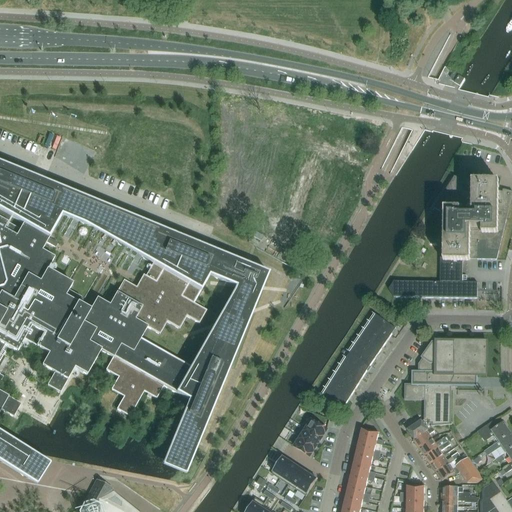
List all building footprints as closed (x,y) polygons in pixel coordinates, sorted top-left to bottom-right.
[(460,84),(463,79),(453,73),(450,78),(460,84)] [(465,110),(449,135),(449,136),(449,137),(450,137),(451,137),(452,137),(452,136),(466,113),(478,94),(478,93),(477,92),(476,92),(475,93),(475,94),(465,110)] [(159,191),(165,175),(171,177),(176,163),(111,141),(101,171),(159,191)] [(311,175),(295,172),(291,192),(290,192),(284,220),(272,217),(269,228),(297,234),(300,219),(305,220),(314,177),(327,180),(329,169),(317,166),(319,159),(302,156),(301,159),(314,162),(311,175)] [(0,463),(32,484),(34,485),(36,486),(37,486),(37,485),(50,464),(0,432),(0,412),(1,411),(13,418),(21,405),(0,392),(0,382),(3,378),(0,376),(0,361),(7,348),(17,353),(24,341),(48,355),(41,367),(54,374),(47,387),(60,394),(74,369),(87,376),(101,351),(113,358),(106,371),(118,378),(111,390),(124,397),(116,410),(130,417),(144,392),(147,394),(146,396),(151,399),(152,397),(156,399),(164,386),(176,394),(188,401),(162,466),(164,467),(186,476),(206,425),(269,274),(0,163),(0,463)] [(467,276),(462,276),(462,262),(470,263),(471,254),(477,254),(477,260),(497,260),(511,196),(511,191),(503,190),(500,190),(500,183),(475,182),(454,177),(434,208),(441,212),(440,282),(394,282),(389,290),(394,298),(477,299),(477,283),(466,283),(467,276)] [(348,353),(369,368),(396,328),(374,314),(348,353)] [(434,427),(452,425),(452,423),(450,423),(451,387),(477,387),(477,374),(479,374),(479,375),(480,375),(480,374),(484,374),(484,375),(485,375),(485,369),(486,347),(485,347),(485,341),(484,341),(484,342),(480,342),(480,341),(479,341),(479,342),(456,342),(456,341),(455,341),(455,347),(437,347),(437,342),(432,342),(421,358),(422,359),(418,365),(418,372),(412,372),(412,385),(405,385),(404,400),(425,401),(425,418),(428,418),(428,424),(432,424),(432,427),(434,427)] [(369,368),(348,353),(320,396),(343,411),(367,371),(369,368)] [(421,421),(407,430),(414,440),(418,437),(432,428),(432,427),(432,424),(428,424),(428,418),(425,418),(425,420),(422,422),(421,421)] [(304,423),(302,427),(306,430),(321,440),(327,430),(312,421),(308,426),(304,423)] [(478,432),(485,442),(495,435),(499,441),(499,442),(511,434),(503,423),(497,428),(492,422),(483,428),(478,432)] [(418,437),(414,440),(415,442),(415,443),(417,445),(418,446),(420,448),(433,440),(430,435),(435,432),(434,431),(432,428),(418,437)] [(359,440),(376,444),(382,446),(384,441),(377,440),(379,433),(361,429),(359,440)] [(299,432),(296,436),(300,439),(315,448),(321,440),(306,430),(303,434),(299,432)] [(502,446),(507,452),(511,448),(511,436),(511,434),(499,442),(499,441),(493,445),(497,450),(502,446)] [(300,439),(294,447),(309,457),(315,448),(300,439)] [(425,457),(443,445),(446,443),(447,443),(444,439),(437,444),(433,440),(420,448),(422,451),(422,453),(423,455),(425,456),(425,457)] [(380,457),(381,452),(375,451),(376,444),(359,440),(356,451),(380,457)] [(446,443),(443,445),(425,457),(426,458),(426,459),(428,462),(429,462),(431,465),(444,456),(441,451),(448,447),(446,443)] [(371,466),(373,460),(379,461),(380,457),(356,451),(354,462),(371,466)] [(458,453),(452,458),(454,462),(461,457),(458,453)] [(501,455),(496,459),(499,463),(504,460),(501,455)] [(436,472),(437,473),(450,464),(450,465),(454,462),(452,458),(448,461),(444,456),(431,465),(433,468),(433,469),(434,472),(436,472)] [(282,457),(271,474),(280,480),(291,463),(282,457)] [(467,483),(477,483),(483,480),(467,458),(462,462),(456,466),(461,473),(467,483)] [(375,478),(376,474),(370,472),(371,466),(354,462),(351,472),(375,478)] [(291,463),(280,480),(289,485),(300,468),(291,463)] [(507,474),(511,470),(511,463),(503,469),(506,474),(507,474)] [(441,480),(442,481),(455,473),(457,475),(461,473),(456,466),(455,466),(456,467),(453,469),(450,465),(450,464),(437,473),(439,476),(438,477),(440,480),(441,480)] [(300,468),(289,485),(297,491),(308,474),(300,468)] [(366,487),(368,481),(374,482),(375,478),(351,472),(349,483),(366,487)] [(308,474),(297,491),(306,496),(306,497),(317,480),(308,474)] [(83,505),(85,506),(82,510),(81,511),(136,511),(119,498),(119,497),(111,491),(113,489),(96,480),(83,505)] [(370,499),(371,495),(365,494),(366,487),(349,483),(346,494),(370,499)] [(501,493),(493,483),(488,486),(496,496),(501,493)] [(496,496),(488,486),(483,489),(491,500),(496,496)] [(424,499),(425,487),(407,487),(407,494),(400,494),(400,498),(424,499)] [(458,493),(458,488),(443,488),(443,489),(442,489),(441,495),(442,495),(442,498),(470,499),(470,498),(470,493),(458,493)] [(491,500),(483,489),(482,490),(482,497),(480,503),(480,511),(482,511),(493,504),(490,500),(491,500)] [(361,509),(363,502),(369,504),(370,499),(346,494),(344,505),(361,509)] [(255,498),(246,511),(258,511),(264,504),(255,498)] [(400,498),(400,503),(406,503),(406,509),(424,510),(424,499),(400,498)] [(470,499),(442,498),(442,501),(441,500),(441,506),(442,507),(458,508),(458,502),(465,502),(465,503),(478,503),(478,502),(480,498),(470,498),(470,499)]
